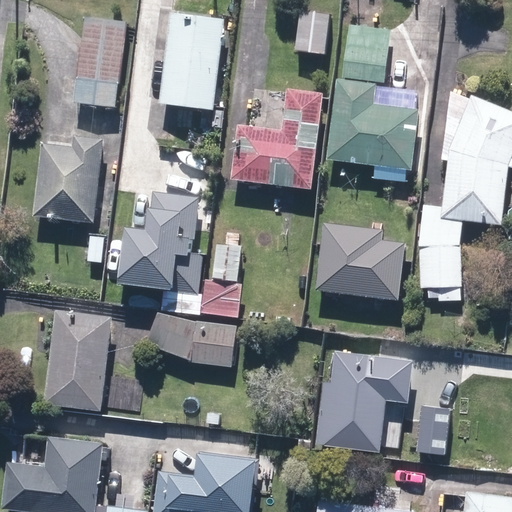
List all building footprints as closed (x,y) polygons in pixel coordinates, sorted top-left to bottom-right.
[(234,13),(175,8),(166,103),(225,108),(234,13)] [(129,22),(86,19),(81,100),(123,103),(129,22)] [(334,161),(391,166),(390,177),(414,179),(415,168),(420,168),(426,90),(389,87),(394,30),(352,26),(347,78),(342,78),(334,161)] [(289,128),(243,124),(237,180),(318,189),(328,90),(293,86),(289,128)] [(461,298),(467,216),(510,219),(511,185),(511,105),(482,92),(478,99),(456,89),(447,157),(453,160),(450,205),(430,204),(424,286),(433,287),(433,296),(461,298)] [(109,137),(81,134),(80,143),(46,140),(39,214),(101,219),(109,137)] [(144,230),(124,227),(117,284),(198,295),(204,255),(193,253),(200,198),(153,192),(151,209),(147,208),(144,230)] [(399,217),(337,210),(327,288),(405,297),(412,233),(398,231),(399,217)] [(219,278),(207,277),(204,312),(242,315),(248,243),(222,241),(219,278)] [(114,376),(120,315),(62,309),(52,399),(137,408),(140,379),(114,376)] [(166,310),(154,345),(197,361),(239,363),(241,324),(199,321),(166,310)] [(320,437),(383,445),(389,394),(412,397),(417,355),(338,346),(335,377),(327,376),(320,437)] [(511,370),(482,368),(480,397),(470,396),(465,462),(511,465),(511,370)] [(453,404),(425,400),(419,445),(447,449),(453,404)] [(51,462),(14,460),(11,511),(14,511),(103,511),(108,440),(53,437),(51,462)] [(209,455),(208,472),(164,470),(164,484),(180,485),(179,504),(206,506),(205,511),(263,511),(267,458),(209,455)] [(378,485),(376,504),(325,498),(323,511),(419,511),(420,508),(413,508),(415,493),(402,492),(402,487),(378,485)] [(470,511),(511,511),(511,492),(473,489),(470,511)] [(110,503),(108,511),(157,511),(158,508),(110,503)]
